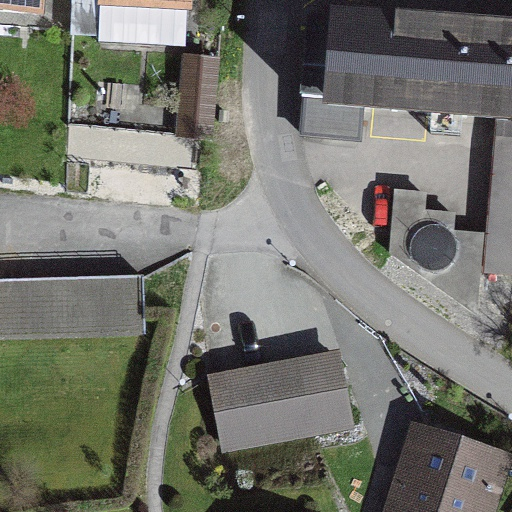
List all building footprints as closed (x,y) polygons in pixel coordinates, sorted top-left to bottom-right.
[(0,0),(0,10),(36,13),(37,0),(0,0)] [(72,0),(71,34),(98,35),(97,43),(186,48),(188,0),(72,0)] [(361,107),(496,119),(495,136),(500,136),(489,273),(511,275),(511,32),(335,19),(334,23),(308,21),(301,98),(305,98),(302,135),(358,140),(361,107)] [(185,61),(182,101),(212,104),(215,63),(185,61)] [(394,193),(389,253),(475,314),(482,236),(452,234),(454,216),(423,213),(425,196),(394,193)] [(143,277),(0,280),(0,337),(144,334),(143,277)] [(347,424),(334,357),(294,365),(306,432),(347,424)] [(306,432),(294,365),(213,380),(226,447),(306,432)] [(485,511),(502,461),(417,433),(391,511),(485,511)]
